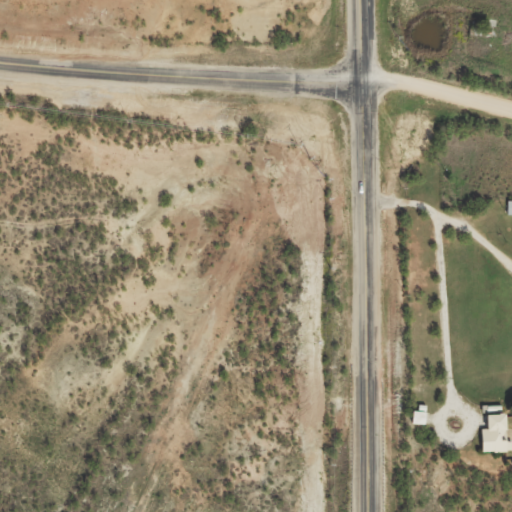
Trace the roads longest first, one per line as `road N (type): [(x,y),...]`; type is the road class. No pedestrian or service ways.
road 1 (tertiary): [(357,0),(366,511)]
road 2 (residential): [(0,64),(359,85)]
road 3 (residential): [(359,85),(386,84),(511,121)]
